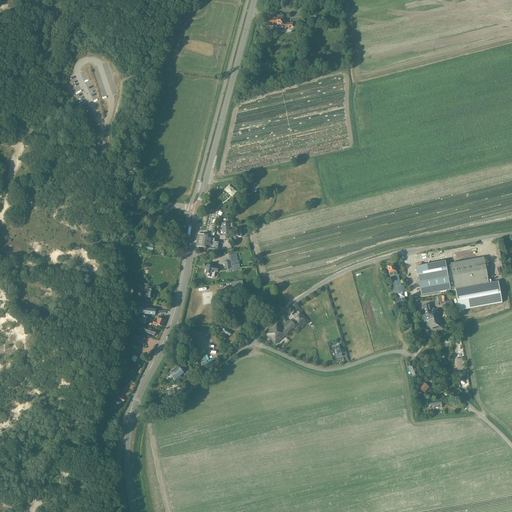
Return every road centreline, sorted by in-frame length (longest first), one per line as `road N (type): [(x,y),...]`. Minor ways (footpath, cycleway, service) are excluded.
road 1 (secondary): [(134,409),(178,311),(254,0)]
road 2 (unclassified): [(511,447),(401,352),(323,370),(251,341)]
road 3 (unclassified): [(251,341),(349,268),(511,233)]
road 4 (unknown): [(108,162),(121,81),(152,73),(154,34),(142,0)]
road 5 (unclassified): [(134,409),(171,403),(251,341)]
